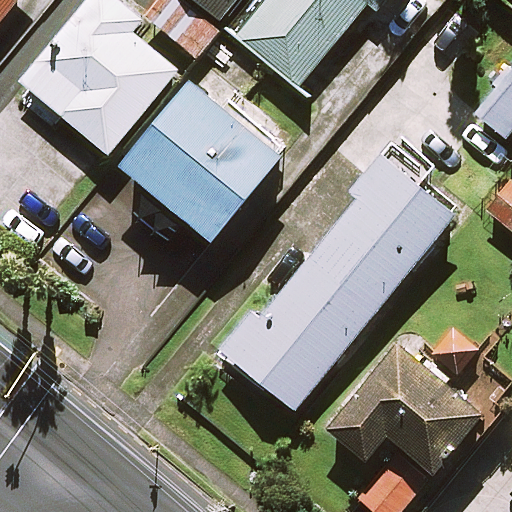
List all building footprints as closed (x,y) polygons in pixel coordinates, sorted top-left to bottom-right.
[(0,0),(0,18),(14,0),(0,0)] [(135,21),(109,0),(87,0),(17,84),(103,156),(173,73),(125,33),(135,21)] [(152,0),(140,15),(190,57),(237,0),(152,0)] [(383,0),(267,0),(235,41),(294,90),(364,5),(373,12),(383,0)] [(511,132),(511,73),(475,119),(504,143),(511,132)] [(274,160),(185,86),(113,174),(202,247),(274,160)] [(411,188),(378,160),(346,198),(353,203),(255,320),(249,314),(214,356),(286,416),(450,221),(411,188)] [(511,188),(506,183),(482,213),(511,237),(511,188)] [(449,327),(422,359),(455,386),(482,354),(449,327)] [(471,418),(391,348),(319,432),(357,465),(380,438),(423,474),(471,418)] [(398,511),(418,490),(388,464),(357,500),(371,511),(398,511)]
